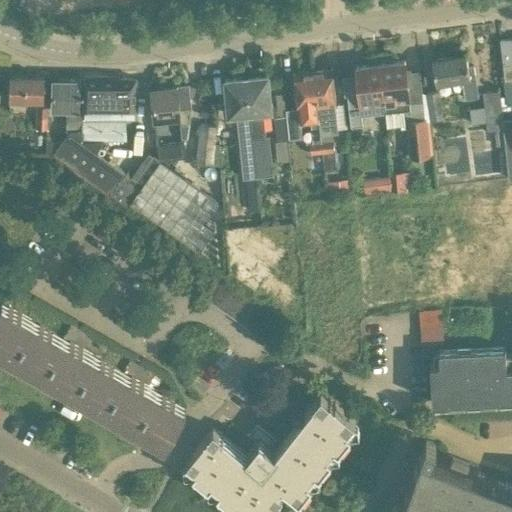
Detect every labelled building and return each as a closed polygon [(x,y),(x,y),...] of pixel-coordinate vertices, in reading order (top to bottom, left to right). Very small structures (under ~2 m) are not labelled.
[(511,38),(500,40),(502,58),(511,56),(511,38)] [(470,64),(467,51),(434,57),(438,81),(464,76),(467,93),(480,91),(475,63),(470,64)] [(387,111),(381,56),(374,58),(368,62),(357,63),(360,92),(348,93),(352,125),(364,124),(363,114),(387,111)] [(406,58),(396,59),(391,57),(386,56),(383,56),(381,56),(387,111),(389,126),(409,124),(408,120),(426,118),(424,99),(411,100),(406,58)] [(511,56),(502,58),(503,74),(501,74),(501,80),(503,80),(511,78),(511,56)] [(314,68),(322,132),(322,136),(341,134),(337,103),(333,66),(314,68)] [(323,151),(322,142),(314,69),(295,70),(299,107),(308,106),(310,120),(312,120),(314,139),(309,140),(310,153),(323,151)] [(268,73),(246,75),(248,87),(250,112),(251,112),(252,123),(254,138),(257,176),(273,174),(269,135),(266,135),(263,110),(272,110),(268,73)] [(44,75),(10,74),(9,98),(37,99),(36,127),(47,127),(48,99),(44,99),(44,75)] [(257,176),(254,138),(252,123),(251,112),(250,112),(248,87),(246,75),(226,78),(229,113),(236,113),(243,177),(257,176)] [(66,128),(69,128),(78,129),(78,121),(83,122),(83,111),(83,96),(79,96),(79,78),(53,77),(53,107),(67,108),(66,128)] [(83,77),(83,96),(83,111),(83,122),(78,121),(78,129),(69,128),(68,130),(97,151),(105,139),(126,139),(126,118),(134,118),(135,77),(83,77)] [(511,94),(511,78),(503,80),(504,95),(511,94)] [(180,123),(190,122),(192,109),(189,83),(152,87),(155,117),(179,115),(180,123)] [(445,116),(440,89),(427,92),(432,119),(445,116)] [(496,145),(505,144),(503,118),(501,103),(500,96),(499,89),(483,91),(484,105),(470,107),(471,122),(486,120),(487,130),(494,130),(496,145)] [(510,102),(505,103),(501,103),(503,118),(511,117),(510,102)] [(300,113),(286,114),(287,124),(289,139),(302,138),(300,113)] [(276,115),(278,140),(275,140),(276,161),(288,160),(286,139),(289,139),(287,124),(286,114),(276,115)] [(511,117),(503,118),(505,144),(509,177),(511,176),(511,117)] [(431,154),(426,118),(408,120),(409,124),(412,156),(431,154)] [(216,135),(217,124),(200,122),(196,163),(213,164),(213,163),(221,163),(218,135),(216,135)] [(125,171),(97,151),(68,130),(52,152),(80,173),(108,193),(109,192),(125,171)] [(335,152),(334,141),(322,142),(323,151),(325,166),(326,171),(330,171),(332,170),(335,170),(337,169),(339,168),(341,166),(344,164),(344,163),(345,162),(344,151),(335,152)] [(286,251),(159,161),(147,152),(131,175),(125,170),(125,171),(109,192),(128,205),(130,202),(256,292),(286,251)] [(403,172),(391,172),(392,190),(408,189),(407,179),(403,179),(403,172)] [(389,190),(388,174),(362,177),(364,193),(389,190)] [(257,176),(243,177),(246,208),(261,206),(257,176)] [(350,188),(348,177),(327,180),(329,191),(350,188)] [(511,194),(328,215),(339,305),(342,338),(402,330),(409,401),(433,399),(431,362),(440,361),(440,349),(479,347),(505,345),(506,353),(511,352),(511,194)] [(225,281),(217,275),(203,294),(212,300),(225,281)] [(234,287),(225,281),(212,300),(220,306),(234,287)] [(234,287),(220,306),(231,314),(244,295),(234,287)] [(254,301),(244,295),(231,314),(240,320),(254,301)] [(263,308),(254,301),(240,320),(250,327),(263,308)] [(0,303),(0,349),(42,374),(63,337),(1,302),(0,303)] [(263,308),(250,327),(260,335),(273,316),(263,308)] [(42,374),(104,409),(125,372),(63,337),(42,374)] [(479,347),(482,396),(511,393),(511,352),(506,353),(505,345),(479,347)] [(482,396),(479,347),(440,349),(440,361),(431,362),(433,399),(482,396)] [(187,407),(125,372),(104,409),(166,444),(187,407)] [(354,419),(321,391),(312,402),(312,403),(274,450),(267,444),(273,437),(257,424),(250,432),(258,438),(246,453),(223,434),(224,434),(213,425),(185,459),(195,467),(192,471),(208,484),(211,480),(219,486),(216,490),(242,511),(250,511),(251,511),(265,511),(283,491),(278,488),(282,483),(299,497),(312,480),(308,477),(314,469),(318,472),(332,456),(327,452),(334,444),(338,448),(351,432),(347,428),(354,419)] [(511,511),(511,481),(468,466),(470,461),(453,455),(451,460),(433,453),(437,442),(426,438),(422,449),(421,451),(419,456),(404,498),(399,496),(389,511),(511,511)]
